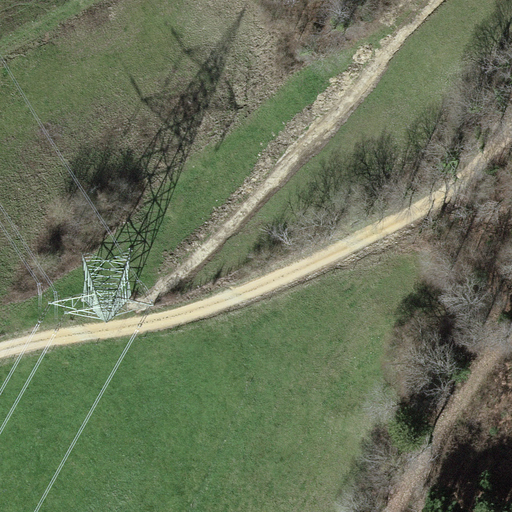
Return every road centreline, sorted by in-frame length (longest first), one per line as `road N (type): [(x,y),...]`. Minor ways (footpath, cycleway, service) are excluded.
road 1 (track): [(511,125),(449,190),(314,262),(169,315),(0,350)]
road 2 (track): [(119,326),(270,182),(429,0)]
road 3 (track): [(511,340),(395,511)]
